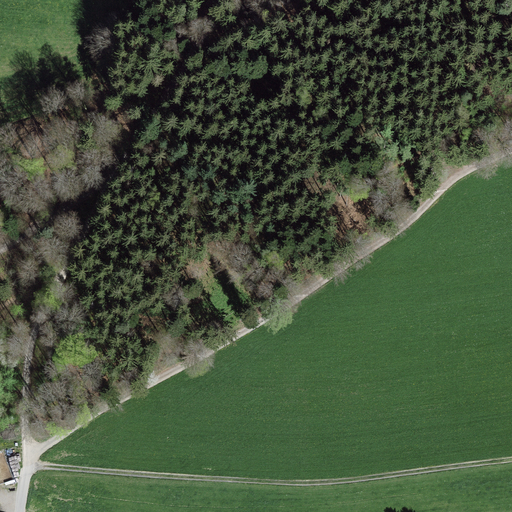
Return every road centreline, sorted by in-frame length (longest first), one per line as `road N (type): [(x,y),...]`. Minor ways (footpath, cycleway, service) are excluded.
road 1 (track): [(511,145),(262,323),(27,454),(26,370),(47,303),(119,163),(223,0)]
road 2 (track): [(26,464),(307,482),(511,459)]
road 3 (track): [(501,0),(437,193)]
road 4 (track): [(0,249),(117,172)]
